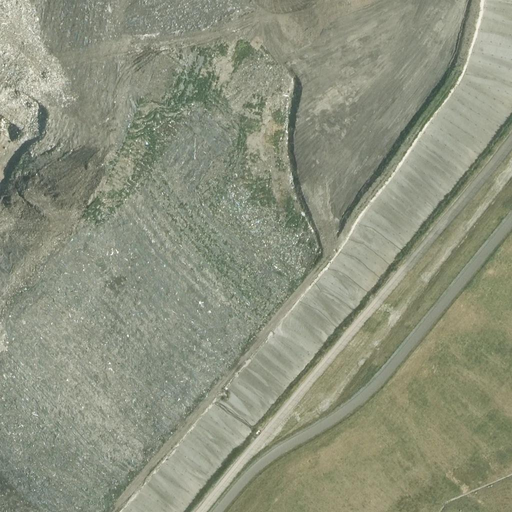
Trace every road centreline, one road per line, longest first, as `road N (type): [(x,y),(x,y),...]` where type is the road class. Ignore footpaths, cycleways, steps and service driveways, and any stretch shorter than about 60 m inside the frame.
road 1 (unknown): [(293,170),(302,9)]
road 2 (unknown): [(383,50),(511,74)]
